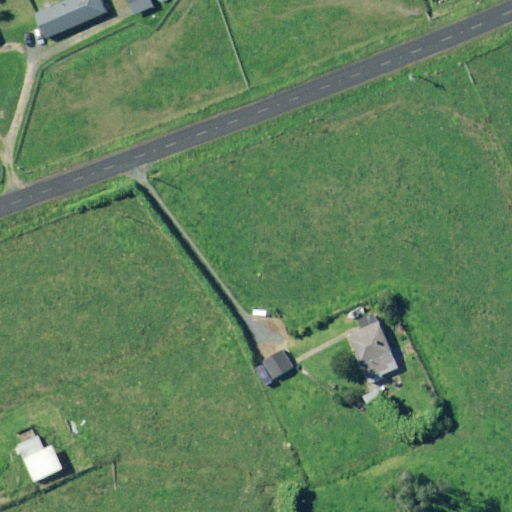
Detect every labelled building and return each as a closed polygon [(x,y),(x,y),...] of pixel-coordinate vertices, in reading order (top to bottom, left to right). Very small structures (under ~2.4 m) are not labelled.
[(109,12),(103,0),(70,0),(38,14),(49,39),(109,12)] [(127,0),(133,16),(154,9),(151,0),(127,0)] [(0,59),(11,55),(8,47),(0,49),(0,59)] [(399,369),(379,324),(349,337),(371,385),(385,379),(383,376),(399,369)] [(294,368),(283,351),(264,363),(274,380),(294,368)] [(46,451),(41,438),(21,446),(35,482),(65,471),(56,447),(46,451)]
